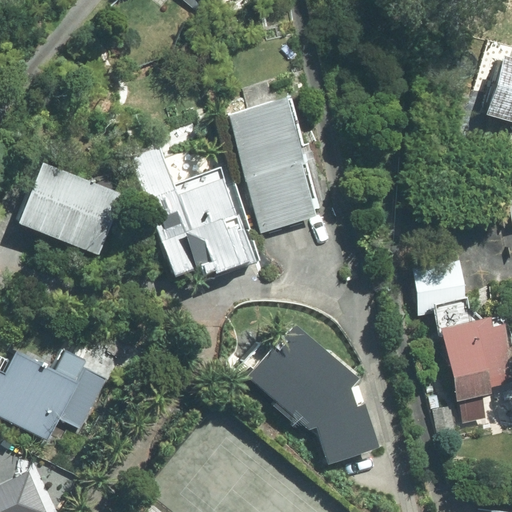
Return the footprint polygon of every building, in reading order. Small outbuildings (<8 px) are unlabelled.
[(181,0),(202,17),(215,0),(181,0)] [(511,56),(493,52),(475,115),(511,126),(511,56)] [(281,91),(222,108),(258,234),(317,218),(281,91)] [(159,137),(132,145),(153,213),(159,211),(166,235),(157,237),(169,276),(194,269),(196,274),(241,260),(217,179),(176,192),(159,137)] [(115,193),(38,159),(12,218),(89,251),(115,193)] [(467,316),(462,293),(459,278),(411,287),(415,309),(429,306),(453,427),(485,421),(478,386),(511,379),(511,371),(500,310),(467,316)] [(355,370),(285,316),(240,376),(312,431),(328,462),(345,453),(355,472),(371,464),(364,449),(379,442),(348,383),(355,370)] [(79,367),(83,358),(59,346),(49,366),(12,348),(2,370),(0,369),(0,419),(42,440),(55,414),(78,425),(101,378),(79,367)] [(0,511),(32,511),(39,509),(26,483),(13,490),(8,480),(0,484),(0,511)]
